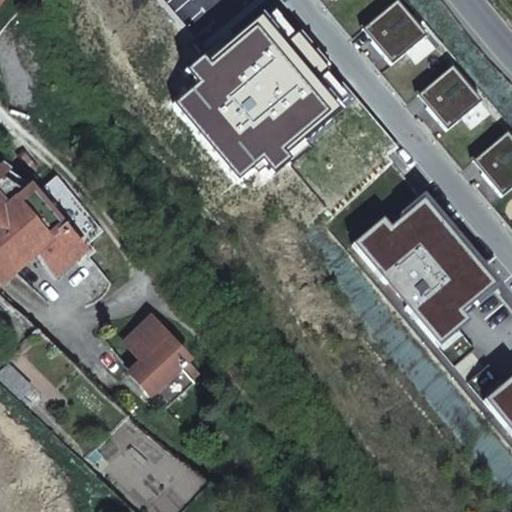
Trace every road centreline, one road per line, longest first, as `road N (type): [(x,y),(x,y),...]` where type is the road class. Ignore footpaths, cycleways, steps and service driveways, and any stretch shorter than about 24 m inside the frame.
road 1 (residential): [(0,273),(56,316),(81,318),(136,294),(159,297),(348,511)]
road 2 (residential): [(511,257),(295,0)]
road 3 (unknown): [(159,297),(112,228),(0,127)]
